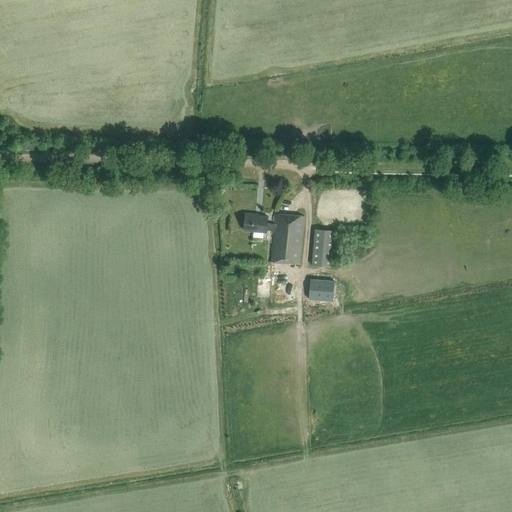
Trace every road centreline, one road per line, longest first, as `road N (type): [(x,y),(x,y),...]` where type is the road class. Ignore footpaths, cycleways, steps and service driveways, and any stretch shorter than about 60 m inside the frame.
road 1 (track): [(0,158),(304,166),(309,219),(300,313)]
road 2 (track): [(304,166),(511,169)]
